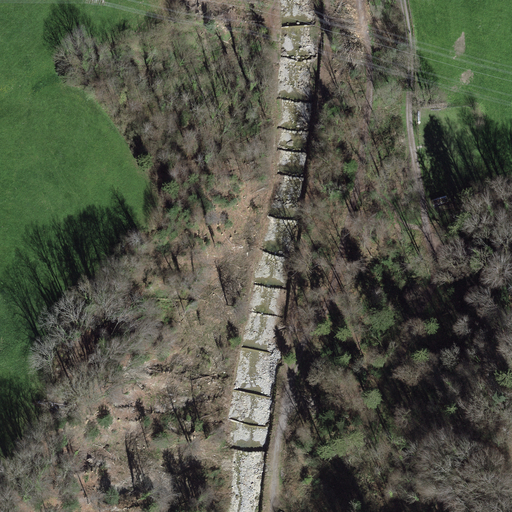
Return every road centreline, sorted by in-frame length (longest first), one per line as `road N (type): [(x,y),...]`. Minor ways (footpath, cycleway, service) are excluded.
road 1 (track): [(358,0),(371,106),(339,286),(285,395)]
road 2 (track): [(511,246),(473,252),(444,247),(434,236),(402,0)]
